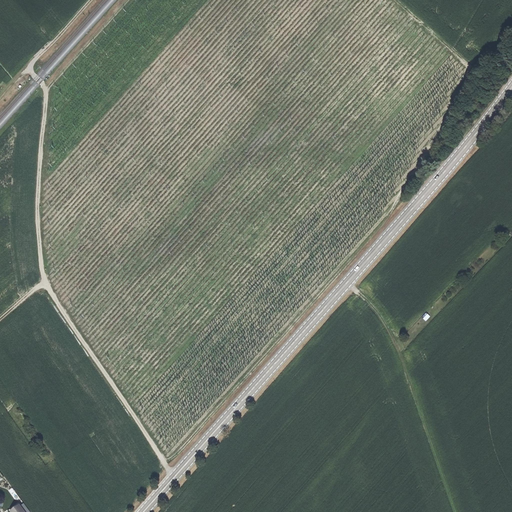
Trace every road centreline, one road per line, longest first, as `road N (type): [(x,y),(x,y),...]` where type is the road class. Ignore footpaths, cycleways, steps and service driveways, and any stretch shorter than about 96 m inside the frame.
road 1 (secondary): [(511,86),(143,511)]
road 2 (track): [(89,0),(29,64),(46,94),(41,258),(63,313),(173,477)]
road 3 (track): [(404,371),(348,462),(330,511)]
road 4 (track): [(454,511),(404,371)]
